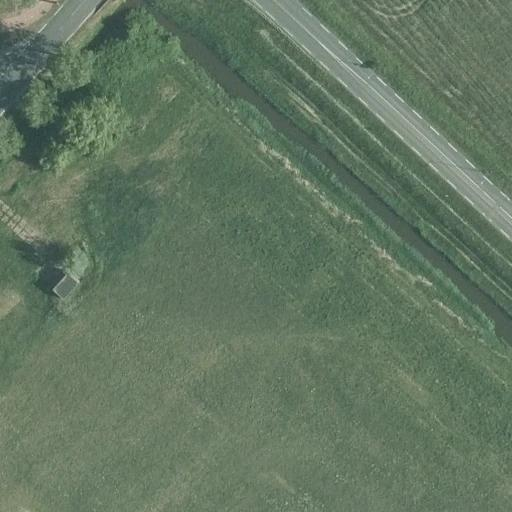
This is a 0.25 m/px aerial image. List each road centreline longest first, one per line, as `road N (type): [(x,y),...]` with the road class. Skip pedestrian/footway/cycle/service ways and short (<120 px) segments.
road 1 (tertiary): [(511,222),(272,0)]
road 2 (tertiary): [(0,97),(85,0)]
